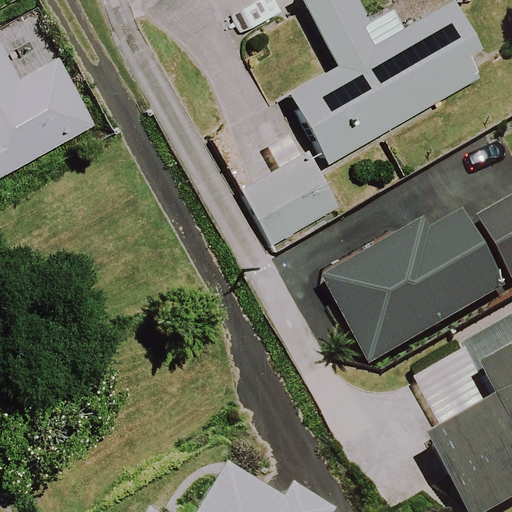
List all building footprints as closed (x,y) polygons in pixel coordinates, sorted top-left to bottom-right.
[(482,47),(455,0),(450,0),(373,43),(363,25),(372,20),(361,0),(299,0),(337,65),(288,92),(328,163),(481,77),(469,55),(482,47)] [(0,176),(97,123),(60,57),(22,78),(1,40),(0,39),(0,176)] [(338,207),(307,152),(242,188),(273,244),(338,207)] [(511,193),(477,213),(511,273),(511,193)] [(507,283),(463,206),(430,225),(424,215),(320,275),(371,362),(507,283)] [(511,339),(479,357),(497,390),(426,428),(472,511),(485,511),(511,497),(511,339)] [(286,493),(230,458),(196,511),(165,511),(151,503),(145,511),(333,511),(338,506),(295,479),(286,493)]
